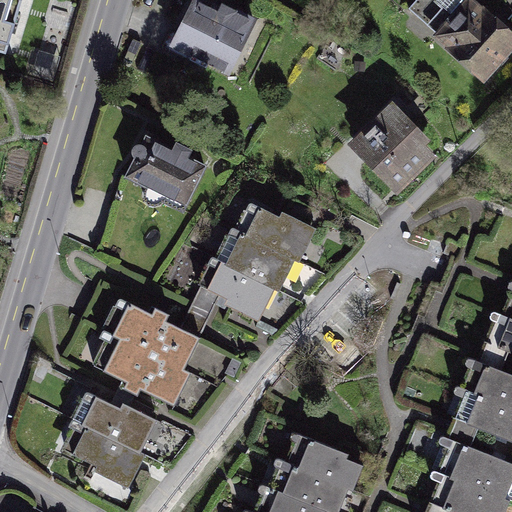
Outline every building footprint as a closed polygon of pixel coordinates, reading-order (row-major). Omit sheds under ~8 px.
[(0,0),(0,49),(10,53),(15,35),(5,32),(12,6),(23,9),(25,0),(0,0)] [(192,0),(172,36),(232,70),(261,20),(226,0),(192,0)] [(511,44),(464,3),(430,41),(484,88),(511,55),(511,44)] [(398,107),(348,148),(393,202),(442,162),(398,107)] [(163,184),(164,181),(190,192),(207,153),(153,129),(135,169),(147,174),(145,181),(148,187),(151,189),(154,190),(161,187),(163,184)] [(240,241),(232,238),(206,297),(259,320),(274,287),(283,291),(296,260),(303,263),(316,234),(255,207),(240,241)] [(197,346),(124,308),(106,342),(114,345),(99,374),(173,412),(191,376),(183,372),(197,346)] [(202,331),(205,312),(188,309),(184,328),(202,331)] [(511,322),(506,321),(497,349),(511,354),(511,322)] [(511,382),(482,370),(470,399),(478,402),(468,426),(511,443),(511,382)] [(82,432),(140,460),(158,424),(124,407),(120,414),(87,398),(73,428),(82,432)] [(140,460),(82,432),(69,460),(131,490),(145,462),(140,460)] [(369,469),(307,446),(297,473),(290,470),(281,493),(276,491),(268,511),(344,511),(352,494),(359,497),(369,469)] [(511,491),(511,467),(462,448),(448,483),(458,487),(448,511),(511,511),(511,510),(511,506),(507,504),(511,491)]
